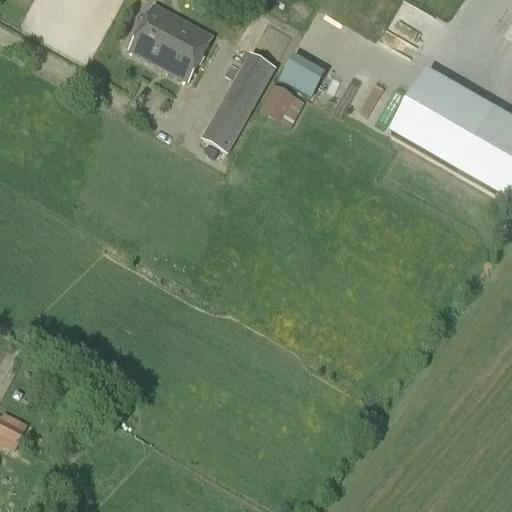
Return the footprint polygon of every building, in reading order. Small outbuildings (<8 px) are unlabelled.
[(187,87),(211,43),(153,10),(128,55),(187,87)] [(253,25),(244,43),(256,49),(266,30),(254,24),(253,25)] [(227,158),(275,73),(249,58),(201,143),(227,158)] [(291,59),(277,83),(308,102),(323,77),(291,59)] [(394,142),(511,210),(511,137),(425,87),(394,142)] [(303,107),(272,90),(259,116),(290,133),(303,107)] [(27,429),(3,417),(0,423),(0,448),(13,456),(27,429)]
